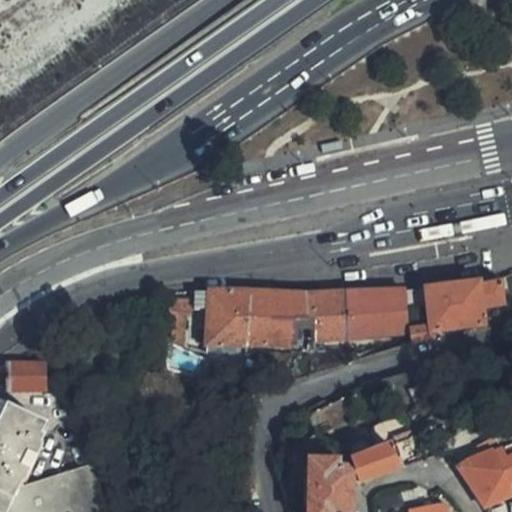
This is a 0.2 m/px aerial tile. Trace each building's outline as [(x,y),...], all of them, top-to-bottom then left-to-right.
[(429,287),(404,290),(411,333),(412,344),(436,340),(433,331),(483,323),(482,311),(504,306),(501,277),(478,281),(474,282),(472,282),(468,283),(466,283),(462,284),(460,284),(448,286),(438,286),(433,287),(429,287)] [(208,291),(191,290),(191,313),(208,313),(208,291)] [(403,290),(347,292),(350,339),(387,335),(411,333),(404,290),(403,290)] [(208,345),(249,345),(250,292),(208,291),(208,313),(208,345)] [(250,292),(249,345),(293,345),(294,321),(306,320),(307,292),(250,292)] [(347,292),(307,292),(306,320),(308,342),(350,339),(347,292)] [(387,335),(391,351),(412,344),(411,333),(387,335)] [(7,391),(47,392),(48,365),(8,363),(7,391)] [(439,401),(421,369),(381,380),(405,419),(439,401)] [(355,424),(342,399),(321,409),(334,435),(355,424)] [(0,511),(103,511),(91,464),(29,480),(51,430),(1,406),(0,408),(0,511)] [(457,467),(482,505),(511,486),(511,480),(510,477),(511,475),(511,456),(501,463),(490,445),(457,467)] [(361,483),(397,469),(389,446),(352,459),(358,474),(361,483)] [(353,511),(354,499),(354,487),(353,476),(348,472),(342,474),(342,465),(338,461),(309,464),(308,511),(353,511)] [(486,511),(511,511),(511,506),(506,498),(485,511),(486,511)]
